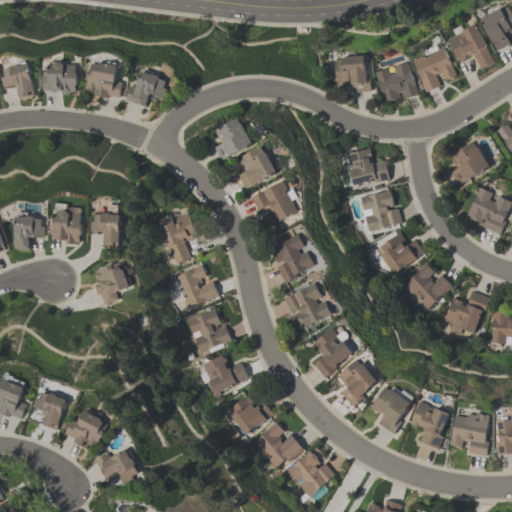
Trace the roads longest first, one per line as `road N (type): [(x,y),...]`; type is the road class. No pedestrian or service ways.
road 1 (residential): [(511,486),(478,488),(408,473),(362,451),(310,408),(267,345),(224,215),(174,157),(93,123),(0,121)]
road 2 (residential): [(156,146),(181,113),(234,90),(292,93),(373,129),(411,130),(447,119),(511,80)]
road 3 (residential): [(411,130),(422,190),(440,225),(478,259),(511,272)]
road 4 (secondary): [(216,0),(290,8),(367,0)]
